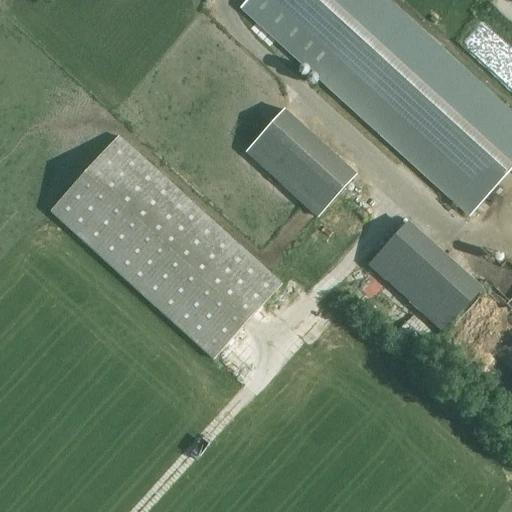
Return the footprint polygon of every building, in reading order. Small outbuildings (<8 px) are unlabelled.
[(472,215),(511,170),(511,116),(384,0),(249,0),(243,7),(472,215)] [(494,70),(509,56),(480,26),(465,39),(494,70)] [(357,176),(284,109),(245,152),(317,219),(357,176)] [(282,285),(119,137),(51,212),(214,360),(282,285)] [(481,289),(410,223),(370,266),(442,332),(481,289)] [(366,273),(359,281),(396,313),(402,306),(366,273)]
